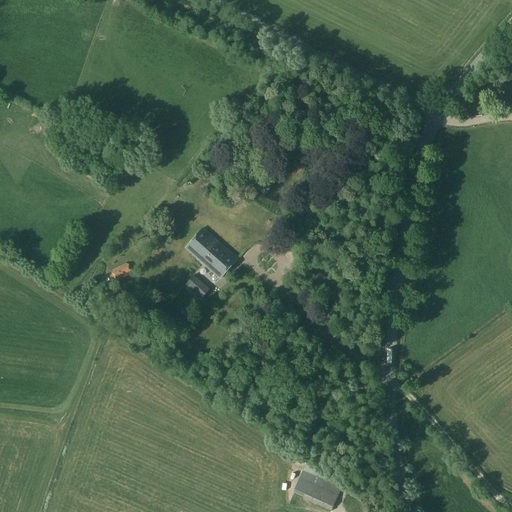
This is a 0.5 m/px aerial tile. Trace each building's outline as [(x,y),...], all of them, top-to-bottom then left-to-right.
[(235,211),(227,221),(235,226),(242,217),(235,211)] [(222,230),(228,236),(232,232),(226,226),(222,230)] [(221,279),(238,259),(203,229),(186,248),(221,279)] [(264,250),(256,260),(265,267),(273,258),(264,250)] [(117,281),(133,273),(127,262),(112,270),(117,281)] [(183,287),(201,302),(203,299),(206,302),(212,295),(209,293),(211,290),(193,275),(183,287)] [(331,510),(341,487),(314,476),(315,474),(307,470),(302,482),(308,485),(303,498),(331,510)]
